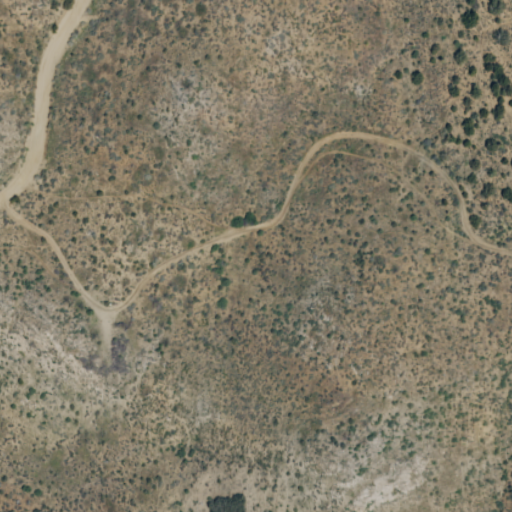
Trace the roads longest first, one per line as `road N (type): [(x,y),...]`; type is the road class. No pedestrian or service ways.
road 1 (track): [(0,203),(27,188),(91,0)]
road 2 (track): [(0,203),(44,229),(93,312),(127,298)]
